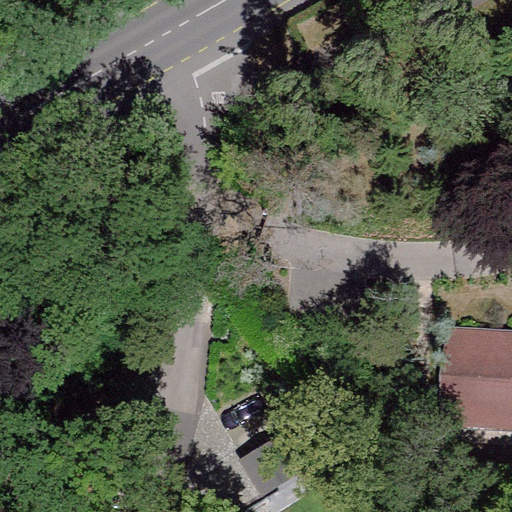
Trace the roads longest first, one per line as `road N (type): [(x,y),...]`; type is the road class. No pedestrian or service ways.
road 1 (residential): [(187,22),(197,231),(168,410),(140,511)]
road 2 (primary): [(0,130),(187,22)]
